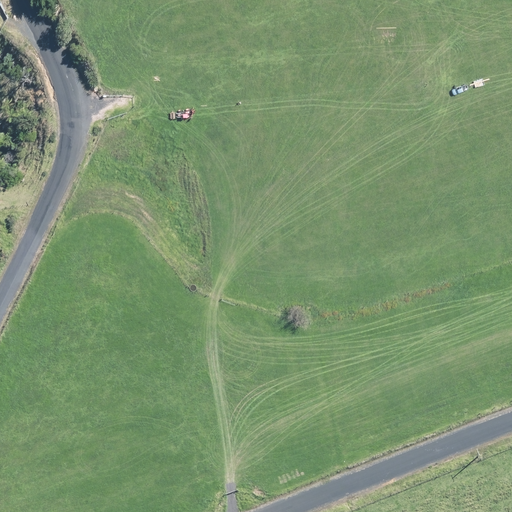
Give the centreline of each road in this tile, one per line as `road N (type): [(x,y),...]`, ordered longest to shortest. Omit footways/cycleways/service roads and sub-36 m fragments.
road 1 (unclassified): [(0,300),(72,139),(65,86),(24,0)]
road 2 (unclassified): [(271,511),(511,415)]
